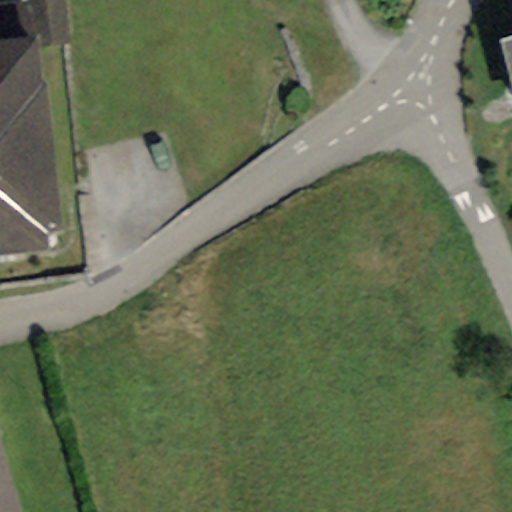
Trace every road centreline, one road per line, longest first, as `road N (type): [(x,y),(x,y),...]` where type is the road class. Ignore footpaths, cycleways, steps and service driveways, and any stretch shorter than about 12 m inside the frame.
road 1 (unclassified): [(411,89),(106,292),(0,322)]
road 2 (unclassified): [(411,89),(511,299)]
